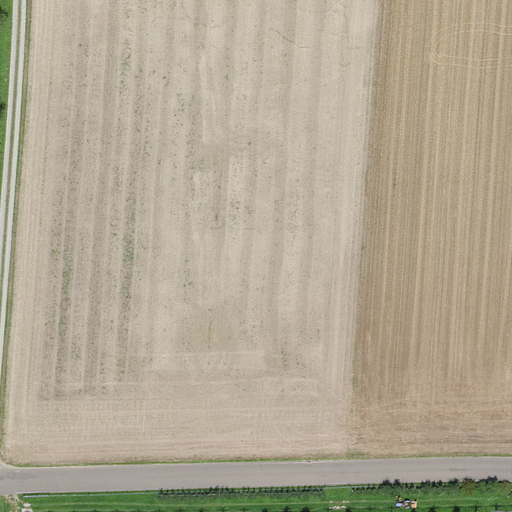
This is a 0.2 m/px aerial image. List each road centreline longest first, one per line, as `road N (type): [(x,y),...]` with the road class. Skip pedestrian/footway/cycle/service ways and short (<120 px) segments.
road 1 (unclassified): [(511,469),(0,481)]
road 2 (track): [(18,0),(0,320)]
